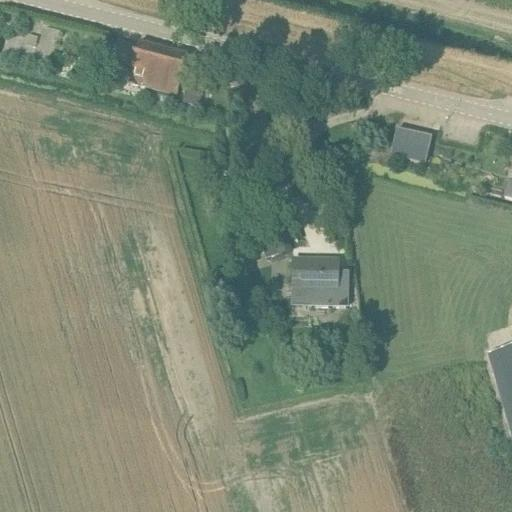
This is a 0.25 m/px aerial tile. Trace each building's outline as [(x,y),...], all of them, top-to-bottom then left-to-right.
[(37,41),(29,39),(27,48),(35,50),(37,41)] [(177,98),(188,55),(140,43),(139,48),(118,43),(113,65),(134,70),(130,86),(177,98)] [(184,104),(200,108),(203,97),(187,93),(184,104)] [(426,166),(432,139),(397,131),(391,159),(426,166)] [(284,224),(270,229),(271,233),(278,255),(279,257),(293,252),(291,244),(303,240),(297,220),(284,224)] [(264,241),(260,243),(266,261),(279,257),(278,255),(271,233),(264,235),(262,236),(264,241)] [(339,263),(293,263),(293,293),(293,310),(312,310),(322,310),(339,310),(348,310),(348,275),(339,275),(339,263)] [(511,351),(488,359),(511,439),(511,351)]
